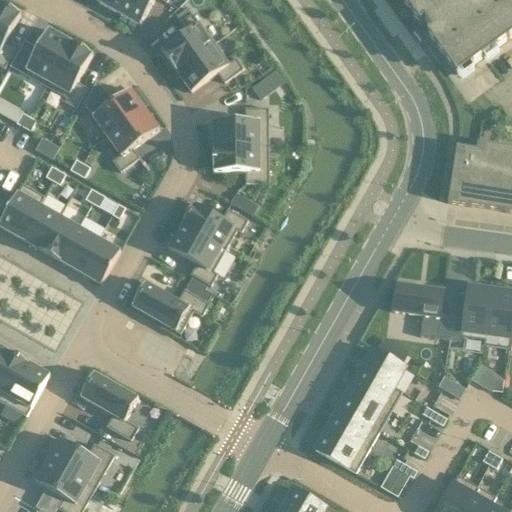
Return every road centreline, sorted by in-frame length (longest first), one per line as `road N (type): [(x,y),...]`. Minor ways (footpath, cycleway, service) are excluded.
road 1 (residential): [(84,350),(189,156),(178,122),(123,50),(32,0)]
road 2 (tertiary): [(391,228),(425,136),(409,95),(341,0)]
road 3 (tertiary): [(261,448),(391,228)]
road 4 (residential): [(84,350),(261,448)]
road 5 (residential): [(415,511),(478,402),(511,421)]
road 6 (residential): [(0,489),(84,350)]
road 7 (residential): [(261,448),(371,511)]
road 8 (residential): [(391,228),(511,244)]
